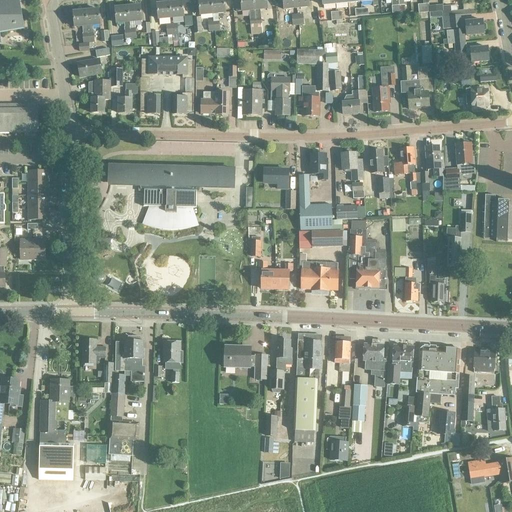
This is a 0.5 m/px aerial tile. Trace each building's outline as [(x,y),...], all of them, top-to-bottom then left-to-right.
[(0,0),(0,32),(22,29),(20,15),(17,16),(17,8),(17,0),(0,0)] [(213,14),(211,0),(204,0),(198,1),(200,15),(213,14)] [(211,0),(213,14),(213,22),(218,22),(217,14),(225,13),(224,0),(211,0)] [(255,17),(253,0),(240,0),(241,4),(236,4),(237,12),(249,11),(250,18),(255,17)] [(261,17),(260,10),(268,9),(266,0),(253,0),(255,17),(261,17)] [(297,9),(295,0),(283,0),(284,10),(297,9)] [(295,0),(297,9),(310,8),(308,0),(295,0)] [(169,3),(171,18),(184,17),(182,2),(169,3)] [(171,18),(169,3),(156,4),(158,19),(171,18)] [(127,7),(129,22),(141,21),(140,6),(127,7)] [(129,22),(127,7),(115,8),(116,23),(124,22),(124,30),(129,30),(129,22)] [(92,32),(91,25),(99,25),(98,9),(85,11),(87,33),(92,32)] [(87,33),(85,11),(73,12),(74,27),(82,26),(83,33),(87,33)] [(461,16),(460,16),(451,17),(444,17),(442,18),(443,29),(452,28),(462,27),(462,22),(461,16)] [(202,33),(200,18),(192,19),(194,34),(202,33)] [(449,44),(454,44),(465,43),(464,36),(484,34),(483,31),(486,30),(486,25),(483,24),(483,21),(462,22),(462,27),(462,30),(448,31),(449,44)] [(150,34),(150,23),(142,24),(142,34),(150,34)] [(109,42),(108,31),(100,32),(101,42),(109,42)] [(111,48),(123,46),(122,36),(110,37),(111,48)] [(332,39),(320,39),(320,48),(332,48),(332,39)] [(466,57),(465,43),(454,44),(456,58),(466,57)] [(79,53),(89,52),(88,44),(78,45),(79,53)] [(422,47),(422,64),(432,64),(431,46),(422,47)] [(487,48),(470,49),(471,63),(488,61),(487,48)] [(96,58),(109,56),(108,50),(95,52),(96,58)] [(297,63),(317,64),(325,64),(325,54),(325,51),(297,50),(297,51),(297,63)] [(274,59),(274,51),(264,51),(264,59),(274,59)] [(398,62),(407,61),(406,53),(398,54),(398,62)] [(328,64),(336,63),(336,54),(325,54),(325,64),(328,64)] [(148,75),(160,75),(160,58),(148,58),(148,60),(142,60),(141,60),(141,79),(149,79),(149,78),(148,78),(148,75)] [(160,75),(174,75),(175,58),(160,58),(160,75)] [(187,58),(175,58),(174,75),(185,75),(185,79),(193,80),(193,61),(186,61),(187,58)] [(102,73),(99,59),(78,63),(80,77),(102,73)] [(327,91),(328,64),(325,64),(317,64),(317,91),(327,91)] [(395,86),(393,65),(387,65),(388,76),(387,76),(387,82),(388,87),(388,86),(395,86)] [(237,78),(237,67),(229,67),(229,78),(237,78)] [(401,68),(403,82),(412,81),(411,67),(410,67),(402,68),(401,68)] [(122,88),(122,70),(111,70),(111,88),(122,88)] [(420,107),(429,106),(428,94),(433,94),(432,81),(428,82),(427,70),(417,71),(418,83),(400,84),(400,96),(407,95),(408,110),(414,109),(420,109),(420,107)] [(480,83),(496,82),(496,74),(492,74),(492,70),(480,70),(480,83)] [(329,73),(330,91),(341,90),(340,72),(329,73)] [(268,76),(267,80),(269,82),(271,82),(271,91),(273,91),(273,101),(276,101),(275,115),(276,116),(276,119),(283,119),(283,116),(288,116),(289,101),(287,101),(288,95),(289,95),(289,78),(275,78),(276,76),(274,74),(270,74),(268,76)] [(90,99),(90,113),(103,113),(104,100),(109,100),(109,82),(94,82),(94,92),(89,92),(89,99),(90,99)] [(389,100),(388,86),(388,87),(387,82),(382,82),(383,88),(373,89),(375,113),(389,112),(388,100),(389,100)] [(311,104),(318,104),(318,98),(317,98),(317,93),(315,93),(315,87),(302,87),(302,98),(298,98),(298,106),(302,106),(311,106),(311,104)] [(466,91),(466,96),(467,107),(472,106),(472,110),(485,109),(485,106),(488,105),(487,90),(483,90),(483,89),(476,89),(476,88),(471,88),(471,91),(466,91)] [(260,116),(261,91),(243,91),(242,115),(260,116)] [(125,99),(118,99),(117,113),(130,113),(131,92),(125,92),(125,99)] [(147,92),(139,92),(139,111),(146,111),(146,114),(158,114),(158,96),(147,96),(147,93),(147,92)] [(351,92),(352,96),(346,96),(342,104),(342,115),(359,114),(358,105),(367,104),(366,92),(351,92)] [(192,102),(192,93),(184,93),(185,93),(185,97),(173,97),(173,114),(185,114),(185,111),(191,112),(192,112),(192,102)] [(200,114),(215,114),(215,93),(203,93),(203,101),(200,101),(200,114)] [(228,93),(215,93),(215,114),(215,115),(221,115),(222,117),(226,117),(227,115),(228,115),(228,93)] [(318,116),(318,104),(311,104),(311,106),(302,106),(302,116),(318,116)] [(0,223),(4,224),(4,211),(6,210),(6,205),(4,204),(4,194),(0,193),(0,131),(37,132),(37,105),(0,105),(0,223)] [(465,174),(464,164),(472,164),(470,144),(469,144),(468,142),(467,141),(463,141),(462,142),(462,144),(456,145),(454,146),(454,153),(457,153),(458,168),(446,169),(446,170),(443,170),(443,185),(460,184),(459,174),(465,174)] [(425,147),(427,170),(440,169),(438,146),(425,147)] [(399,149),(400,164),(394,164),(394,176),(408,175),(408,173),(410,173),(410,165),(415,165),(413,148),(399,149)] [(369,152),(371,174),(384,173),(383,167),(388,166),(387,158),(383,158),(382,151),(369,152)] [(362,162),(356,162),(355,162),(354,153),(341,154),(342,171),(351,170),(351,183),(363,182),(362,162)] [(326,160),(326,155),(311,155),(311,175),(319,175),(319,181),(328,180),(328,160),(326,160)] [(233,189),(234,170),(224,170),(223,169),(222,168),(223,166),(221,166),(219,166),(218,166),(216,166),(215,166),(213,166),(214,168),(213,169),(211,170),(193,169),(192,168),(191,167),(191,165),(190,165),(189,165),(187,165),(185,165),(184,165),(182,165),(182,167),(182,168),(180,168),(162,168),(160,167),(160,166),(160,164),(159,164),(158,164),(156,164),(154,164),(153,164),(151,164),(151,166),(151,167),(149,167),(131,167),(129,166),(129,165),(129,163),(125,163),(121,163),(121,164),(121,165),(119,166),(109,166),(108,185),(140,186),(139,203),(145,203),(140,219),(150,223),(158,225),(166,225),(174,225),(182,224),(191,221),(188,205),(192,205),(192,188),(233,189)] [(29,183),(49,183),(49,171),(29,171),(29,183)] [(287,190),(287,171),(263,171),(263,184),(277,184),(277,190),(287,190)] [(422,184),(429,184),(428,172),(421,173),(422,184)] [(342,221),(339,221),(337,222),(337,220),(336,208),(336,207),(332,208),(332,205),(310,206),(309,176),(299,176),(301,231),(343,231),(342,221)] [(388,185),(390,185),(389,179),(388,179),(377,180),(378,195),(379,195),(379,200),(389,199),(389,194),(388,185)] [(49,183),(29,183),(29,195),(49,195),(49,183)] [(353,199),(364,199),(363,192),(362,184),(351,185),(352,193),(353,193),(353,199)] [(295,210),(296,192),(285,191),(285,209),(295,210)] [(409,199),(417,199),(418,191),(409,191),(409,199)] [(49,195),(29,195),(29,207),(49,207),(49,195)] [(485,195),(483,239),(496,239),(496,242),(507,243),(507,240),(511,240),(511,203),(508,203),(509,200),(498,200),(498,202),(495,202),(495,195),(485,195)] [(49,207),(29,207),(29,220),(49,220),(49,207)] [(366,207),(336,208),(337,220),(366,219),(366,207)] [(456,227),(455,236),(455,240),(449,239),(448,266),(450,267),(452,269),(456,269),(458,267),(460,267),(460,260),(462,260),(462,250),(460,250),(461,234),(471,235),(471,216),(461,216),(461,227),(456,227)] [(405,220),(392,220),(392,233),(405,232),(405,220)] [(375,244),(366,243),(367,230),(351,229),(349,281),(357,281),(357,289),(384,291),(386,253),(375,253),(375,244)] [(343,248),(343,232),(299,233),(300,250),(312,250),(312,248),(343,248)] [(33,260),(33,240),(20,240),(20,260),(33,260)] [(33,240),(33,260),(46,260),(45,240),(33,240)] [(251,242),(250,258),(261,258),(261,242),(251,242)] [(302,290),(309,291),(310,263),(305,263),(305,255),(300,255),(299,267),(302,267),(302,290)] [(310,263),(309,291),(330,291),(330,290),(338,290),(339,263),(310,263)] [(262,290),(275,290),(276,272),(265,272),(266,264),(259,264),(259,272),(262,272),(262,290)] [(276,272),(275,290),(289,290),(289,272),(293,272),(293,264),(285,264),(285,272),(276,272)] [(435,284),(435,280),(435,276),(434,276),(434,265),(427,265),(427,275),(429,275),(429,284),(435,284)] [(406,278),(405,284),(405,300),(418,301),(418,292),(420,292),(420,285),(415,285),(415,279),(412,279),(412,269),(399,269),(399,277),(406,278)] [(435,280),(435,284),(435,285),(433,285),(432,302),(444,302),(445,295),(446,295),(446,285),(444,285),(444,281),(435,280)] [(127,341),(125,341),(125,343),(116,343),(115,372),(124,372),(125,358),(142,358),(145,358),(145,349),(143,349),(143,341),(141,341),(141,340),(140,336),(129,336),(127,340),(127,341)] [(105,357),(105,348),(95,348),(95,341),(84,340),(84,364),(95,364),(95,363),(99,363),(99,357),(105,357)] [(182,350),(178,350),(179,340),(162,340),(162,362),(164,362),(164,370),(172,370),(172,373),(178,373),(178,362),(181,362),(182,350)] [(270,389),(272,389),(274,393),(280,393),(282,389),(283,390),(284,372),(285,372),(285,365),(292,365),(293,348),(291,348),(291,341),(278,340),(277,358),(279,358),(278,372),(271,371),(270,389)] [(313,444),(313,432),(315,387),(317,387),(318,370),(320,370),(321,342),(320,342),(320,341),(307,340),(307,342),(298,341),(297,380),(295,380),(292,443),(313,444)] [(336,343),(335,343),(334,359),(334,363),(349,364),(350,343),(349,343),(349,342),(343,341),(343,343),(341,343),(341,341),(336,341),(336,343)] [(365,370),(371,370),(371,376),(375,376),(374,388),(384,388),(385,372),(386,372),(386,363),(382,362),(383,345),(364,344),(363,361),(365,362),(365,370)] [(228,348),(226,348),(226,357),(224,357),(224,365),(226,365),(226,367),(251,368),(251,363),(254,363),(254,356),(251,356),(251,348),(234,348),(234,346),(228,346),(228,348)] [(394,361),(394,366),(389,365),(388,384),(399,385),(400,372),(399,372),(400,366),(402,366),(402,361),(400,361),(400,357),(404,357),(404,346),(394,346),(394,351),(393,361),(394,361)] [(413,347),(404,346),(404,357),(400,357),(400,361),(402,361),(402,366),(400,366),(399,372),(400,372),(412,373),(412,362),(413,347)] [(416,393),(418,394),(440,395),(455,396),(455,389),(458,389),(461,350),(442,348),(442,350),(423,348),(418,352),(416,393)] [(474,368),(473,373),(486,373),(486,368),(494,369),(495,352),(489,352),(489,350),(487,349),(486,349),(484,349),(482,349),(480,350),(480,351),(474,351),(473,368),(474,368)] [(256,356),(255,380),(266,380),(267,356),(256,356)] [(142,358),(125,358),(124,372),(131,372),(131,382),(144,382),(144,367),(142,367),(142,358)] [(103,372),(103,376),(103,383),(111,383),(112,364),(103,364),(103,372)] [(112,394),(113,394),(111,420),(124,420),(126,375),(113,374),(113,383),(112,394)] [(340,396),(340,407),(349,407),(349,404),(348,404),(351,375),(342,374),(341,390),(340,396)] [(464,377),(463,395),(474,395),(475,377),(464,377)] [(10,392),(9,405),(17,406),(22,406),(23,397),(18,396),(20,381),(3,379),(2,391),(10,392)] [(68,403),(68,398),(74,398),(74,388),(68,388),(69,381),(52,381),(51,402),(41,402),(40,435),(56,435),(57,431),(57,422),(67,422),(68,403)] [(91,394),(112,394),(113,383),(111,383),(103,383),(103,384),(104,384),(104,389),(91,389),(91,394)] [(475,393),(486,392),(486,384),(474,385),(475,393)] [(363,422),(364,407),(366,407),(367,387),(354,386),(351,421),(363,422)] [(0,390),(0,425),(2,426),(4,404),(9,405),(10,392),(2,391),(0,391),(0,390)] [(440,403),(440,395),(418,394),(416,416),(428,417),(429,402),(440,403)] [(474,395),(463,395),(462,421),(472,421),(474,395)] [(491,398),(492,410),(486,411),(487,432),(505,431),(503,410),(499,410),(498,397),(491,398)] [(415,407),(405,406),(403,426),(413,427),(415,407)] [(452,436),(454,414),(437,412),(436,420),(439,420),(438,435),(445,435),(452,436)] [(277,437),(277,417),(265,417),(264,437),(277,437)] [(109,439),(110,439),(109,455),(132,457),(133,441),(138,442),(139,423),(111,421),(109,439)] [(23,444),(25,430),(13,429),(12,443),(23,444)] [(40,435),(40,444),(66,445),(66,431),(57,431),(56,435),(40,435)] [(396,446),(406,446),(406,434),(396,433),(396,446)] [(345,460),(346,442),(344,442),(344,437),(326,437),(325,449),(330,449),(330,459),(345,460)] [(265,438),(264,453),(273,454),(273,439),(265,438)] [(389,451),(390,438),(381,438),(381,450),(389,451)] [(40,444),(39,481),(73,481),(74,445),(66,445),(40,444)] [(511,459),(497,462),(498,464),(499,475),(500,484),(511,482),(511,459)] [(499,475),(498,464),(484,466),(483,460),(467,463),(471,485),(484,483),(483,477),(499,475)] [(102,476),(102,462),(82,462),(82,476),(102,476)] [(280,464),(280,472),(280,480),(289,478),(289,472),(290,464),(280,464)] [(270,476),(270,465),(259,465),(259,476),(270,476)]
